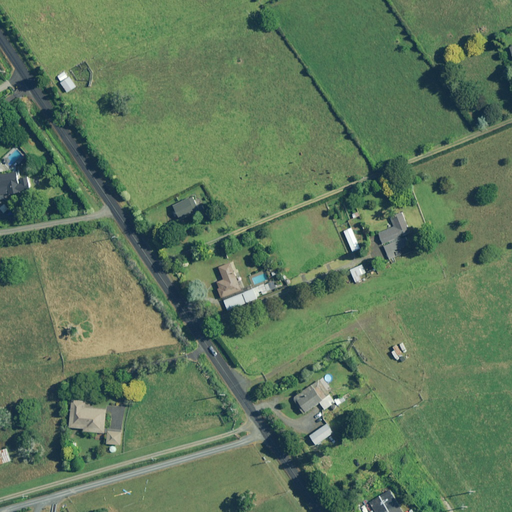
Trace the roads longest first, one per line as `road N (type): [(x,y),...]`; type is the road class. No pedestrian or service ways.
road 1 (unclassified): [(315,511),(112,206)]
road 2 (unclassified): [(112,206),(0,40)]
